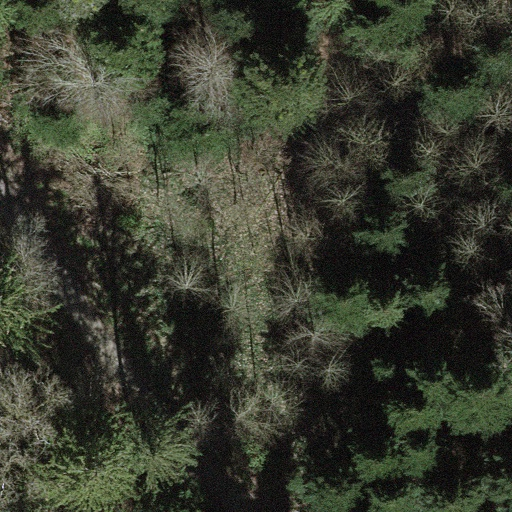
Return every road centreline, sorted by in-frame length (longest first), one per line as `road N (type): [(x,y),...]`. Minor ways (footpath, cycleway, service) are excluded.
road 1 (track): [(0,197),(67,257),(197,447),(279,511)]
road 2 (track): [(0,393),(68,511)]
